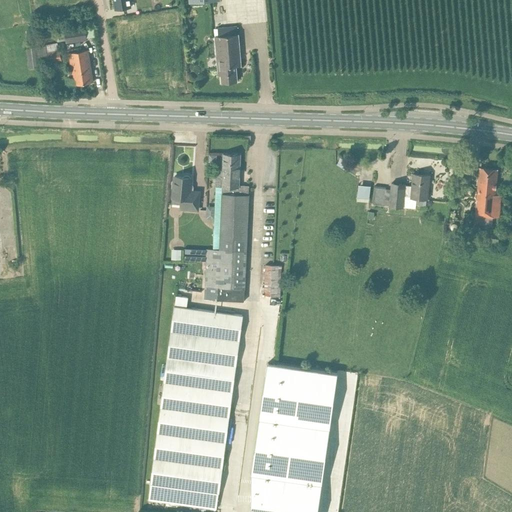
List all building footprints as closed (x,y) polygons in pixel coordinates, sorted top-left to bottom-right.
[(125,0),(110,0),(111,10),(127,9),(125,0)] [(214,29),(215,36),(218,73),(221,73),(222,82),(237,81),(236,66),(241,65),(238,34),(237,25),(217,27),(217,28),(214,29)] [(85,28),(65,30),(64,30),(64,28),(55,29),(57,41),(66,40),(66,43),(86,40),(85,28)] [(43,39),(51,38),(50,29),(41,31),(43,39)] [(59,50),(58,42),(45,45),(46,46),(26,48),(29,68),(40,66),(40,65),(62,62),(60,50),(59,50)] [(69,52),(72,74),(74,73),(76,85),(93,82),(88,49),(69,52)] [(239,187),(239,185),(240,154),(223,153),(223,167),(216,166),(216,186),(239,187)] [(501,193),(495,193),(497,169),(498,169),(498,168),(479,167),(474,225),(492,227),(493,217),(495,217),(499,217),(501,193)] [(427,199),(430,175),(413,174),(412,185),(406,185),(406,184),(391,182),(388,207),(403,208),(405,196),(411,196),(411,197),(427,199)] [(172,184),(172,187),(173,189),(172,203),(181,203),(180,208),(197,209),(199,191),(192,191),(192,187),(191,185),(192,177),(175,176),(174,182),(172,184)] [(367,201),(370,185),(358,183),(355,199),(367,201)] [(239,187),(216,186),(213,249),(206,248),(204,299),(244,301),(249,185),(239,185),(239,187)] [(385,205),(386,188),(386,186),(375,185),(373,204),(385,205)] [(171,249),(171,259),(181,259),(181,249),(171,249)] [(265,264),(264,294),(280,295),(282,265),(265,264)] [(188,297),(176,295),(148,499),(216,508),(242,315),(186,307),(188,297)] [(317,511),(337,373),(267,363),(252,475),(251,511),(317,511)]
